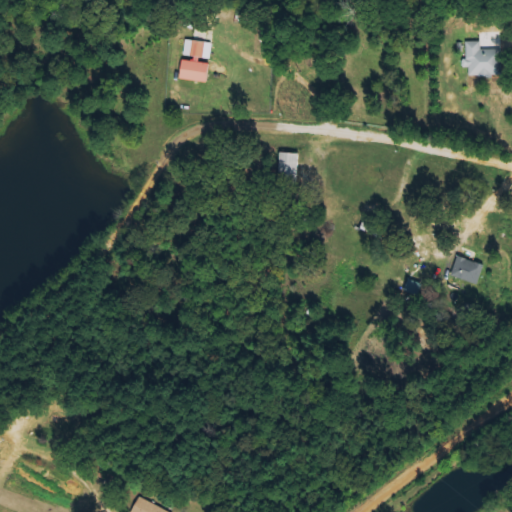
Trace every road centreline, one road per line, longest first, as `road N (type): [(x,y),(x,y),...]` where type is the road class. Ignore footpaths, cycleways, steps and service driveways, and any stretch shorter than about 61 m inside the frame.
road 1 (residential): [(404,142),(251,124),(187,133),(162,148),(100,254)]
road 2 (residential): [(511,399),(359,511)]
